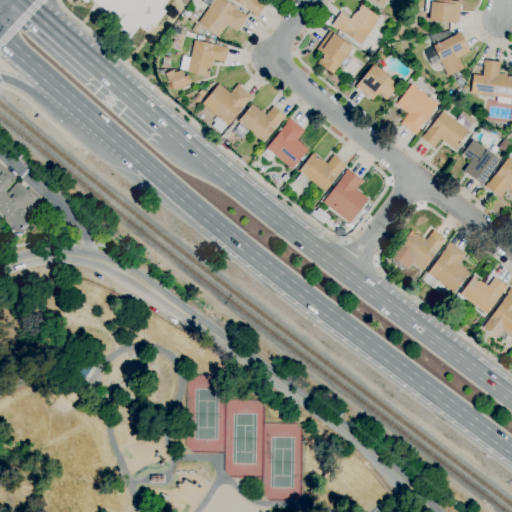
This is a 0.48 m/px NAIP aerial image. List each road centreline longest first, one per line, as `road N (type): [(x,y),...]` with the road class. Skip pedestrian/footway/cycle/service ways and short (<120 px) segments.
road 1 (trunk): [(0,42),(314,304),(511,453)]
road 2 (residential): [(0,269),(48,255),(87,257),(126,273),(348,433),(430,511)]
road 3 (trunk): [(511,397),(345,273),(172,128)]
road 4 (residential): [(269,59),(511,249)]
road 5 (trunk): [(172,128),(19,0)]
